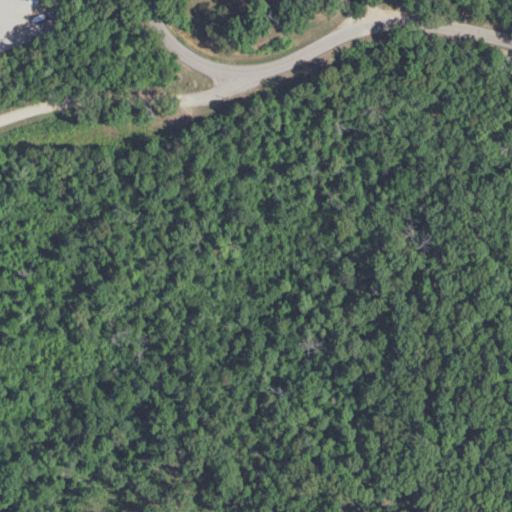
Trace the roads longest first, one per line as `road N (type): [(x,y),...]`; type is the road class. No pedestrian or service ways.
road 1 (tertiary): [(511,38),(378,12),(234,80),(173,42),(150,0)]
road 2 (residential): [(0,119),(73,99),(196,96),(234,80)]
